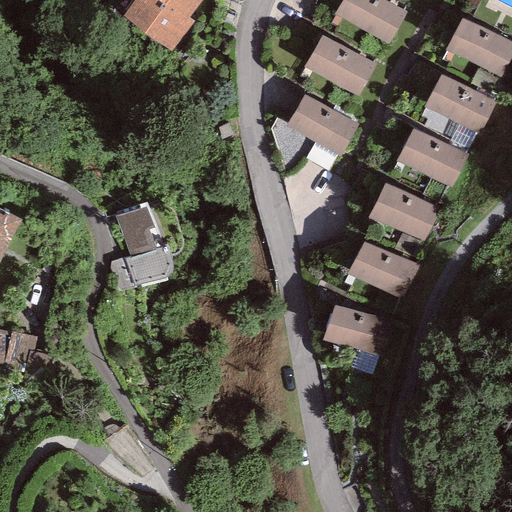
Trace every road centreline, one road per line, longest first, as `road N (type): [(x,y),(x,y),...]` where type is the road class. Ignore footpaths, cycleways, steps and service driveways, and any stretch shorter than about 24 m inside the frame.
road 1 (residential): [(258,0),(246,61),(253,130),(292,289),(320,459),(338,511)]
road 2 (residential): [(187,511),(93,348),(87,313),(100,255),(96,222),(64,192),(0,163)]
